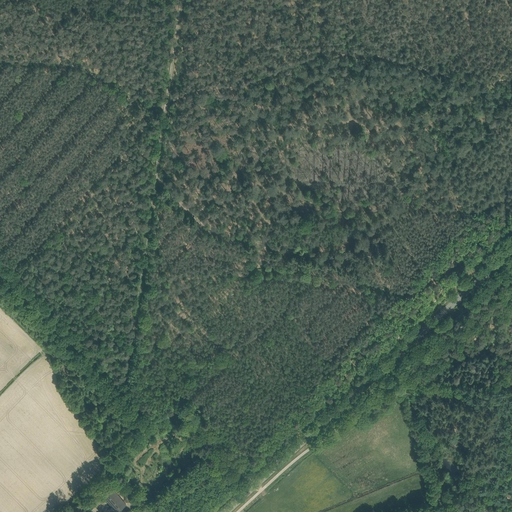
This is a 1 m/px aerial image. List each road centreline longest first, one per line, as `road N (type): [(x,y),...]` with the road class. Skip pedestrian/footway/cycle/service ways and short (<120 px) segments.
road 1 (secondary): [(225,511),(511,250)]
road 2 (track): [(165,106),(316,52),(349,49),(511,75)]
road 3 (track): [(0,271),(154,424),(111,466)]
road 4 (track): [(388,362),(406,392),(445,511)]
